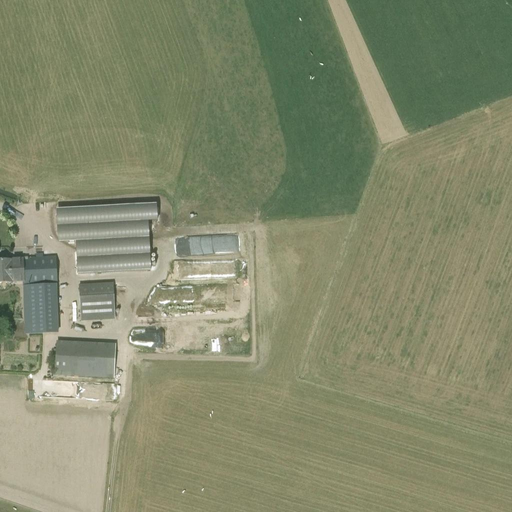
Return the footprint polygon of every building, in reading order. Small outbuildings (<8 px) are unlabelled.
[(75,232),(78,275),(150,271),(148,228),(75,232)] [(225,237),(216,237),(215,250),(225,250),(225,237)] [(0,283),(22,282),(24,319),(42,318),(41,285),(58,284),(57,257),(22,258),(22,260),(11,261),(0,261),(0,283)] [(114,284),(78,286),(78,312),(115,310),(114,284)] [(107,344),(67,342),(56,342),(56,352),(54,376),(106,378),(114,379),(115,344),(107,344)]
